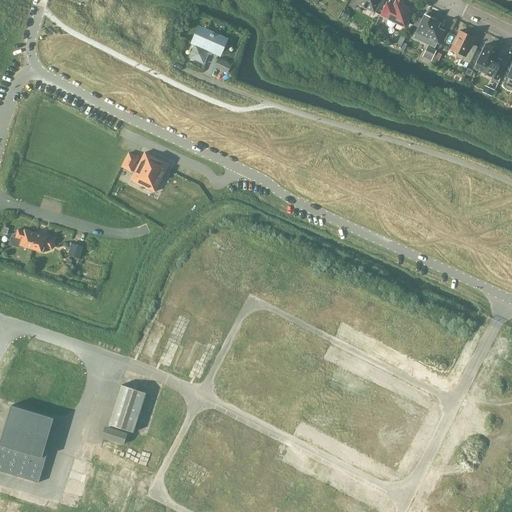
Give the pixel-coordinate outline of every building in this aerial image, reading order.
[(349,0),(347,5),(353,8),(356,3),(373,13),(379,0),(349,0)] [(380,16),(388,20),(386,22),(386,23),(387,25),(388,26),(389,27),(391,27),(393,26),(394,25),(395,23),(404,28),(413,10),(395,1),(392,7),(386,3),(380,16)] [(344,10),(341,17),(346,20),(350,13),(344,10)] [(435,20),(424,15),(422,19),(417,28),(415,33),(426,38),(424,44),(434,48),(436,43),(437,44),(443,31),(437,28),(440,23),(434,21),(435,20)] [(416,17),(412,26),(417,28),(422,19),(416,17)] [(195,45),(189,58),(203,64),(208,53),(211,55),(211,53),(217,56),(224,41),(213,36),(213,35),(210,34),(210,35),(199,30),(197,34),(192,45),(195,45)] [(453,44),(450,50),(456,53),(455,54),(457,58),(458,59),(456,65),(464,69),(467,63),(469,64),(476,50),(470,47),(470,46),(473,39),(459,32),(456,38),(454,39),(452,42),(453,44)] [(477,62),(473,69),(497,80),(500,73),(506,61),(496,56),(499,51),(485,44),(477,62)] [(427,47),(424,53),(428,55),(426,59),(430,61),(435,51),(427,47)] [(230,66),(217,60),(214,66),(227,73),(230,66)] [(456,73),(453,79),(460,81),(462,76),(456,73)] [(485,87),(482,92),(491,96),(494,91),(485,87)] [(20,246),(32,250),(36,234),(24,230),(24,231),(17,230),(15,237),(11,236),(8,245),(20,248),(20,246)] [(44,253),(45,248),(51,249),(53,240),(47,238),(48,237),(36,234),(32,250),(44,253)] [(67,256),(74,258),(77,245),(71,243),(67,256)] [(77,245),(74,258),(80,259),(83,247),(77,245)] [(120,385),(108,425),(133,433),(146,394),(120,385)] [(44,449),(53,418),(11,406),(0,441),(0,471),(38,483),(48,450),(44,449)] [(105,426),(101,437),(123,445),(127,433),(105,426)]
